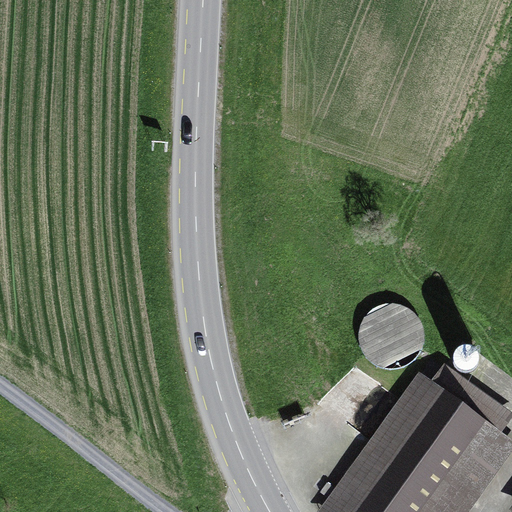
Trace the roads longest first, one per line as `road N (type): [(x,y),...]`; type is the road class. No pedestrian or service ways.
road 1 (secondary): [(269,511),(221,411),(200,283),(203,0)]
road 2 (track): [(0,388),(166,511)]
